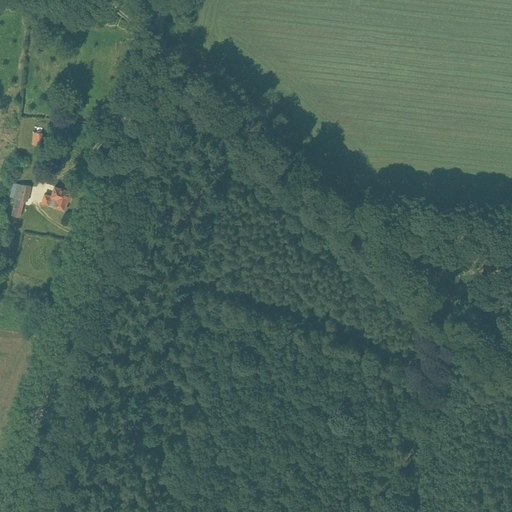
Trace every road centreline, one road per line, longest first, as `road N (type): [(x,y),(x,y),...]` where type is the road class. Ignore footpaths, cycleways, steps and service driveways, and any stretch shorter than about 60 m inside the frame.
road 1 (unclassified): [(511,373),(151,38)]
road 2 (unclassified): [(57,348),(151,38)]
road 3 (track): [(511,230),(343,217)]
road 4 (track): [(57,348),(0,504)]
